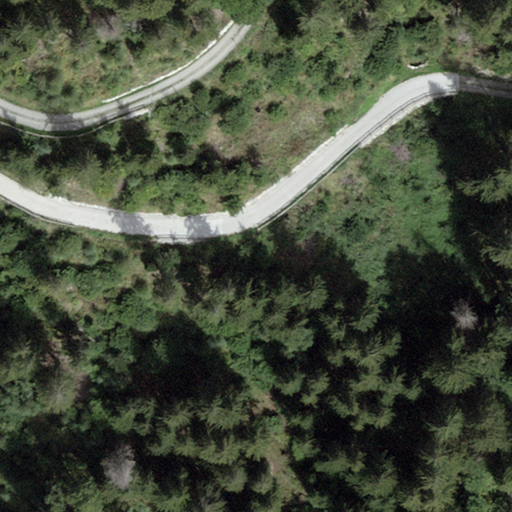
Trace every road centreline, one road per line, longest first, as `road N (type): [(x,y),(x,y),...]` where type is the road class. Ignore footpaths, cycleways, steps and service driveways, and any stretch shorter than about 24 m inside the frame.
road 1 (track): [(0,180),(48,207),(108,221),(211,226),(267,203),(408,92),(464,82),(511,91)]
road 2 (track): [(257,0),(207,64),(173,86),(88,119),(57,122),(0,105)]
